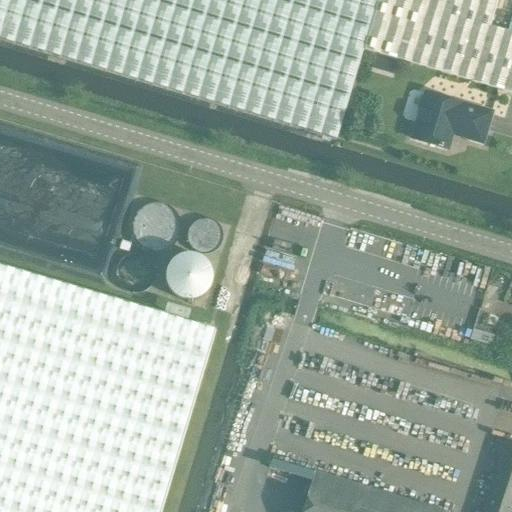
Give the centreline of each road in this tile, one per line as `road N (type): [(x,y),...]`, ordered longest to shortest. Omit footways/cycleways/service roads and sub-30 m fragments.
road 1 (unclassified): [(511,254),(0,100)]
road 2 (unknown): [(468,511),(473,496),(260,416),(242,469),(253,511)]
